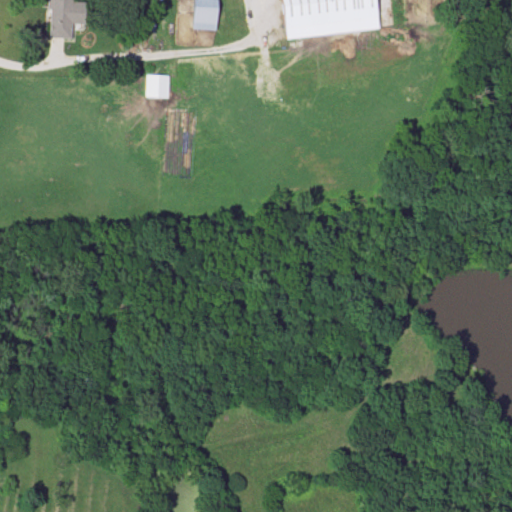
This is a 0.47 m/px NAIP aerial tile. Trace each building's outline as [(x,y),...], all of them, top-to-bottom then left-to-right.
[(48,0),(48,39),(72,40),(72,24),(85,24),(85,3),(73,3),(72,0),(48,0)] [(218,0),(194,0),(194,30),(218,30),(218,0)] [(376,0),(282,0),(286,39),(379,30),(376,0)] [(130,31),(155,31),(155,14),(130,14),(130,31)] [(145,99),(168,99),(169,75),(145,75),(145,99)]
